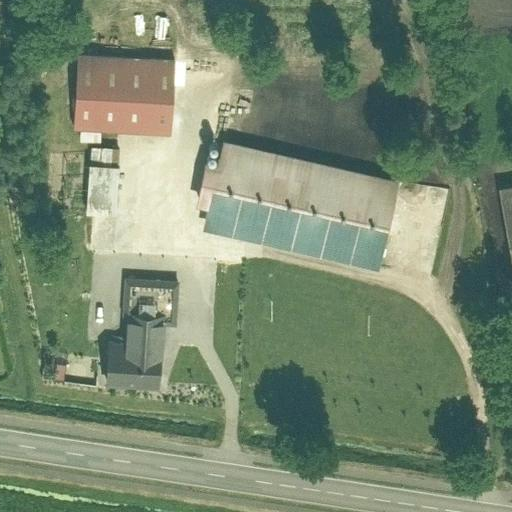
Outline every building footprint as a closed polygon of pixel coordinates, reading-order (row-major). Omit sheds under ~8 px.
[(173,57),(77,52),(73,125),(169,130),(173,57)] [(396,176),(222,136),(217,160),(203,157),(193,201),(207,204),(202,226),(376,265),(396,176)] [(90,144),(89,160),(117,162),(118,146),(90,144)] [(89,160),(66,158),(63,207),(114,211),(117,162),(89,160)] [(511,182),(496,186),(511,264),(511,182)] [(127,276),(125,309),(163,311),(162,320),(175,320),(177,278),(127,276)] [(125,309),(124,341),(158,343),(161,344),(162,320),(163,311),(125,309)] [(124,341),(106,340),(104,382),(156,384),(158,343),(124,341)]
